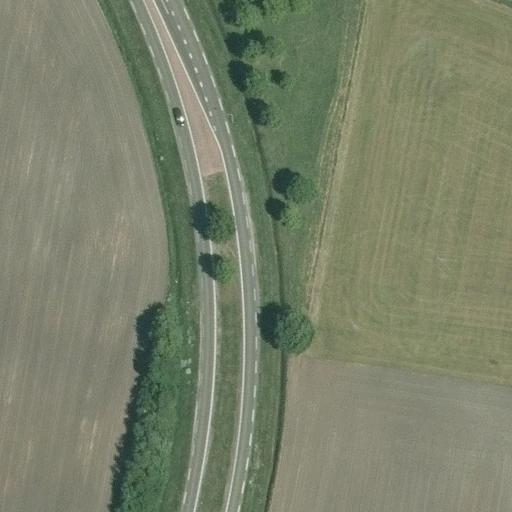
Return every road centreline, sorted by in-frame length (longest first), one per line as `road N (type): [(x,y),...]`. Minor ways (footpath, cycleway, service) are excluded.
road 1 (primary): [(135,0),(184,132),(203,234),(207,379),(187,511)]
road 2 (primary): [(232,511),(249,383),(243,235),(219,124),(173,0)]
